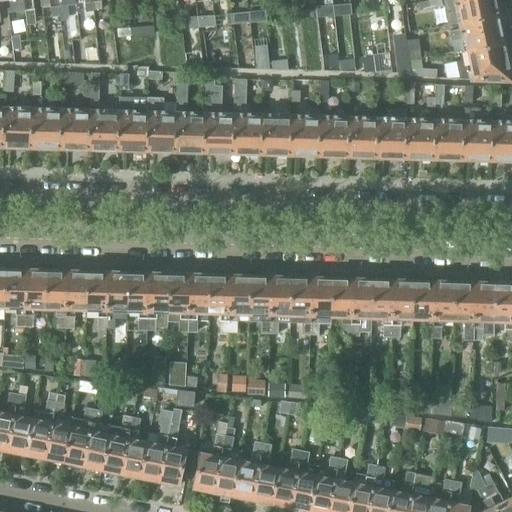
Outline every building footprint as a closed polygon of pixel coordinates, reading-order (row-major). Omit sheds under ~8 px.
[(6,0),(8,0),(15,0),(17,18),(26,17),(23,0),(6,0)] [(23,0),(26,17),(27,24),(35,23),(32,0),(23,0)] [(49,0),(52,17),(60,16),(58,0),(49,0)] [(75,5),(74,0),(58,0),(60,16),(69,15),(68,6),(75,5)] [(74,0),(75,5),(84,4),(85,4),(86,11),(93,10),(91,0),(74,0)] [(91,0),(93,10),(102,9),(101,1),(102,1),(101,0),(91,0)] [(494,0),(452,0),(455,13),(458,12),(460,21),(457,21),(457,23),(497,15),(497,13),(499,11),(497,4),(495,2),(494,0)] [(333,4),(335,15),(351,14),(350,3),(333,4)] [(335,15),(333,4),(315,6),(316,17),(335,15)] [(402,13),(402,5),(390,5),(390,13),(402,13)] [(248,11),(249,22),(267,20),(265,9),(248,11)] [(311,9),(298,10),(299,18),(312,17),(311,9)] [(248,11),(232,12),(233,23),(249,22),(248,11)] [(233,23),(232,12),(214,14),(215,25),(233,23)] [(214,14),(197,16),(199,26),(215,25),(214,14)] [(497,15),(457,23),(458,29),(446,31),(448,41),(460,39),(460,40),(463,39),(466,50),(503,42),(503,41),(504,38),(503,31),(500,30),(497,15)] [(199,26),(197,16),(188,16),(188,27),(199,26)] [(154,25),(130,28),(131,36),(154,33),(154,25)] [(131,36),(130,28),(117,29),(118,37),(131,36)] [(22,50),(20,37),(11,38),(13,51),(22,50)] [(418,38),(406,40),(408,60),(421,58),(418,38)] [(408,60),(406,41),(394,42),(397,67),(409,66),(408,60)] [(466,50),(468,60),(456,62),(459,78),(472,78),(475,78),(511,79),(511,76),(506,45),(503,44),(503,42),(466,50)] [(255,47),(257,65),(268,64),(266,46),(255,47)] [(339,67),(337,54),(327,56),(329,68),(339,67)] [(364,59),(365,71),(374,70),(372,58),(364,59)] [(421,58),(408,60),(409,70),(422,68),(421,58)] [(349,69),(348,61),(340,62),(341,70),(349,69)] [(409,70),(410,76),(437,77),(438,69),(422,68),(409,70)] [(162,71),(149,70),(148,79),(162,79),(162,71)] [(98,107),(99,74),(99,72),(90,72),(89,107),(89,148),(117,148),(118,109),(117,109),(117,111),(107,110),(107,108),(98,107)] [(43,74),(33,73),(33,95),(41,95),(41,81),(43,81),(43,74)] [(75,83),(75,74),(61,74),(61,83),(75,83)] [(129,74),(119,74),(119,89),(128,89),(129,74)] [(205,77),(203,113),(203,151),(232,152),(234,112),(232,112),(232,114),(222,114),(221,112),(221,84),(214,84),(214,77),(205,77)] [(234,112),(232,152),(261,152),(262,113),(260,113),(260,114),(251,114),(251,112),(250,104),(246,104),(247,79),(234,79),(234,112)] [(177,80),(176,110),(175,150),(203,151),(203,113),(193,113),(193,111),(187,111),(188,80),(177,80)] [(273,91),(273,80),(263,80),(263,91),(273,91)] [(327,102),(328,81),(328,80),(320,80),(319,101),(327,102)] [(359,83),(350,83),(350,92),(359,92),(359,83)] [(444,104),(444,85),(444,84),(436,84),(435,104),(444,104)] [(492,85),(492,86),(492,106),(500,106),(501,85),(492,85)] [(472,104),(472,86),(465,86),(464,104),(472,104)] [(387,87),(377,87),(376,99),(386,100),(387,87)] [(300,90),(292,89),(291,104),(299,104),(300,90)] [(415,92),(406,92),(406,104),(415,104),(415,92)] [(119,96),(117,148),(146,149),(148,97),(119,96)] [(148,97),(146,149),(175,150),(176,110),(174,110),(174,112),(165,112),(165,109),(163,110),(164,97),(148,97)] [(21,106),(4,105),(2,145),(32,146),(32,106),(31,106),(31,108),(21,108),(21,106)] [(32,106),(32,146),(60,147),(61,107),(60,107),(60,109),(50,108),(50,106),(32,106)] [(61,107),(60,147),(89,148),(89,107),(88,107),(88,110),(78,109),(78,107),(61,107)] [(262,113),(261,152),(290,153),(291,113),(289,113),(289,115),(279,115),(280,113),(262,113)] [(291,113),(290,153),(319,154),(320,114),(318,114),(318,116),(308,115),(308,114),(291,113)] [(320,114),(319,154),(347,155),(347,117),(337,117),(337,114),(320,114)] [(376,156),(378,115),(375,115),(375,117),(366,117),(347,117),(347,155),(376,156)] [(378,115),(376,156),(405,156),(406,116),(404,116),(404,118),(394,118),(394,116),(378,115)] [(406,116),(405,156),(434,157),(435,117),(433,117),(433,119),(423,119),(423,117),(406,116)] [(452,117),(435,117),(434,157),(462,158),(464,118),(462,118),(462,120),(452,120),(452,117)] [(481,118),(464,118),(462,158),(491,159),(492,118),(490,118),(490,121),(481,120),(481,118)] [(492,118),(491,159),(511,159),(511,122),(509,122),(509,119),(492,118)] [(26,269),(6,268),(5,308),(16,309),(16,326),(25,327),(25,302),(27,302),(27,291),(24,291),(24,280),(26,279),(26,269)] [(46,269),(26,269),(26,279),(24,280),(24,291),(27,291),(27,302),(25,302),(25,327),(33,327),(34,309),(45,310),(46,269)] [(67,270),(47,269),(46,269),(45,310),(57,310),(57,328),(61,340),(65,340),(65,328),(66,304),(67,304),(68,292),(64,292),(65,282),(66,280),(67,270)] [(87,271),(67,270),(66,280),(65,282),(64,292),(68,292),(67,304),(66,304),(65,328),(74,328),(74,311),(86,311),(87,271)] [(107,271),(87,271),(86,311),(97,311),(97,329),(105,329),(106,305),(108,305),(108,293),(105,293),(105,283),(107,281),(107,271)] [(128,272),(107,271),(107,281),(105,283),(105,293),(108,293),(108,305),(106,305),(105,329),(105,342),(114,342),(114,312),(127,312),(128,272)] [(128,272),(127,312),(138,312),(138,330),(147,330),(147,306),(149,306),(149,294),(146,294),(146,284),(148,283),(148,272),(128,272)] [(169,273),(148,272),(148,283),(146,284),(146,294),(149,294),(149,306),(147,306),(147,330),(156,330),(156,313),(168,313),(169,273)] [(169,273),(168,313),(179,313),(179,331),(188,331),(188,307),(190,307),(190,295),(187,295),(187,285),(189,284),(189,273),(169,273)] [(209,274),(189,273),(189,284),(187,285),(187,295),(190,295),(190,307),(188,307),(188,331),(196,331),(197,314),(208,314),(209,274)] [(209,274),(208,314),(220,314),(220,332),(228,332),(229,308),(231,308),(231,297),(227,296),(227,286),(229,285),(229,275),(209,274)] [(250,275),(229,275),(229,285),(227,286),(227,296),(231,297),(231,308),(229,308),(228,332),(236,332),(237,315),(249,315),(250,275)] [(270,276),(250,275),(249,315),(261,316),(261,333),(269,333),(269,309),(271,309),(271,298),(268,298),(268,288),(270,286),(270,276)] [(292,276),(270,276),(270,286),(268,288),(268,298),(271,298),(271,309),(269,309),(269,333),(278,333),(278,316),(290,316),(292,276)] [(311,277),(292,276),(290,316),(302,317),(301,334),(310,334),(310,310),(312,310),(312,299),(309,299),(310,288),(311,287),(311,277)] [(331,277),(311,277),(311,287),(310,288),(309,299),(312,299),(312,310),(310,310),(310,334),(319,334),(319,317),(330,317),(331,277)] [(352,278),(331,277),(330,317),(342,318),(342,335),(351,335),(351,311),(353,311),(353,300),(350,300),(350,290),(352,288),(352,278)] [(373,279),(352,278),(352,288),(350,290),(350,300),(353,300),(353,311),(351,311),(351,335),(360,335),(360,318),(371,318),(373,279)] [(373,279),(371,318),(383,319),(383,337),(391,337),(391,312),(393,312),(394,301),(390,301),(390,291),(392,290),(392,279),(373,279)] [(413,280),(392,279),(392,290),(390,291),(390,301),(394,301),(393,312),(391,312),(391,337),(400,337),(400,320),(412,320),(413,280)] [(434,280),(413,280),(412,320),(424,320),(424,338),(432,338),(433,314),(435,314),(435,302),(432,302),(432,291),(434,290),(434,280)] [(454,281),(434,280),(434,290),(432,291),(432,302),(435,302),(435,314),(433,314),(432,338),(441,338),(441,321),(453,321),(454,281)] [(474,281),(454,281),(453,321),(464,321),(464,341),(472,341),(473,315),(475,315),(475,303),(472,303),(472,293),(474,291),(474,281)] [(494,282),(474,281),(474,291),(472,293),(472,303),(475,303),(475,315),(473,315),(472,341),(482,341),(482,322),(493,322),(494,282)] [(511,282),(494,282),(493,322),(505,322),(505,340),(511,340),(511,282)] [(23,355),(4,354),(3,366),(23,368),(23,367),(23,355)] [(23,367),(23,368),(33,369),(34,355),(23,355),(23,367)] [(44,358),(43,370),(51,370),(52,358),(44,358)] [(85,360),(74,359),(73,373),(73,376),(84,376),(85,360)] [(96,361),(85,360),(84,376),(95,377),(96,361)] [(501,364),(492,364),(492,378),(493,378),(493,377),(501,374),(501,364)] [(127,370),(126,379),(139,381),(139,370),(127,370)] [(155,383),(164,385),(166,371),(156,370),(155,383)] [(181,376),(172,374),(167,374),(165,383),(180,385),(181,376)] [(219,374),(217,391),(227,391),(228,375),(219,374)] [(195,387),(196,376),(185,375),(184,386),(191,387),(195,387)] [(245,393),(246,375),(234,375),(233,391),(245,393)] [(256,377),(248,377),(247,394),(263,395),(263,381),(256,381),(256,377)] [(294,384),(292,397),(292,398),(307,399),(309,386),(294,384)] [(496,399),(504,396),(505,384),(496,384),(496,399)] [(20,385),(18,393),(26,395),(27,386),(20,385)] [(156,392),(157,387),(144,386),(142,395),(155,397),(156,392)] [(279,386),(268,386),(267,396),(279,396),(279,386)] [(314,387),(312,399),(312,400),(326,402),(328,389),(314,387)] [(194,391),(178,390),(176,404),(193,406),(194,391)] [(6,412),(0,410),(0,447),(6,449),(8,441),(10,440),(12,430),(9,430),(11,419),(12,419),(18,393),(9,391),(6,412)] [(49,392),(47,399),(55,401),(57,394),(49,392)] [(349,397),(349,403),(348,405),(368,408),(369,400),(360,392),(349,397)] [(26,395),(18,393),(12,419),(11,419),(9,430),(12,430),(10,440),(8,441),(6,449),(26,453),(33,417),(22,415),(26,395)] [(370,400),(369,406),(379,407),(379,394),(370,393),(370,400)] [(66,396),(57,394),(55,401),(64,403),(66,396)] [(389,394),(388,407),(400,409),(402,394),(389,394)] [(504,396),(496,399),(496,410),(504,411),(504,396)] [(431,397),(421,397),(420,412),(430,414),(431,397)] [(33,417),(26,453),(45,456),(46,449),(48,448),(50,438),(47,437),(49,427),(50,427),(55,401),(47,399),(43,419),(33,417)] [(259,408),(260,401),(251,399),(250,407),(259,408)] [(84,456),(83,464),(102,468),(109,433),(99,431),(103,401),(95,400),(94,408),(89,435),(87,434),(85,445),(88,446),(86,455),(84,456)] [(450,416),(450,402),(435,400),(434,414),(450,416)] [(61,423),(64,403),(55,401),(50,427),(49,427),(47,437),(50,438),(48,448),(46,449),(45,456),(64,460),(70,425),(61,423)] [(281,401),(279,413),(289,414),(291,403),(281,401)] [(467,403),(450,402),(450,416),(467,418),(467,403)] [(298,404),(291,403),(289,414),(296,416),(298,404)] [(126,404),(124,414),(132,416),(134,405),(126,404)] [(319,406),(310,405),(309,413),(317,414),(319,406)] [(471,405),(470,419),(480,420),(481,406),(471,405)] [(70,425),(64,460),(83,464),(84,456),(86,455),(88,446),(85,445),(87,434),(89,435),(94,408),(85,406),(81,427),(70,425)] [(160,471),(159,479),(179,483),(186,448),(175,446),(182,409),(174,408),(173,412),(165,450),(163,449),(161,460),(164,461),(163,469),(160,471)] [(149,432),(147,440),(140,475),(159,479),(160,471),(163,469),(164,461),(161,460),(163,449),(165,450),(173,412),(164,410),(160,434),(149,432)] [(368,412),(355,410),(353,422),(366,424),(368,412)] [(383,414),(369,412),(368,421),(382,423),(383,414)] [(109,433),(102,468),(121,472),(123,464),(125,463),(127,453),(123,453),(125,442),(127,442),(132,416),(124,414),(120,435),(109,433)] [(405,428),(407,416),(391,414),(390,426),(405,428)] [(123,464),(121,472),(140,475),(147,440),(137,438),(140,418),(132,416),(127,442),(125,442),(123,453),(127,453),(125,463),(123,464)] [(421,418),(407,416),(405,428),(420,429),(421,418)] [(444,420),(426,418),(424,432),(442,435),(444,420)] [(219,460),(226,427),(227,423),(219,421),(212,453),(201,451),(194,486),(213,490),(215,482),(217,480),(219,471),(215,471),(217,460),(219,460)] [(464,423),(462,435),(482,439),(485,427),(464,423)] [(235,429),(226,427),(219,460),(217,460),(215,471),(219,471),(217,480),(215,482),(213,490),(232,494),(240,458),(229,456),(235,429)] [(506,440),(500,428),(487,427),(486,440),(507,441),(506,440)] [(511,429),(500,428),(506,440),(511,437),(511,429)] [(240,458),(232,494),(251,497),(253,489),(255,488),(257,479),(253,478),(256,467),(257,467),(263,442),(255,440),(251,460),(240,458)] [(271,444),(263,442),(257,467),(256,467),(253,478),(257,479),(255,488),(253,489),(251,497),(270,501),(277,466),(268,464),(270,456),(269,455),(271,444)] [(277,466),(270,501),(289,505),(291,497),(293,496),(295,486),(292,485),(294,474),(295,475),(301,449),(293,448),(289,468),(277,466)] [(309,451),(301,449),(295,475),(294,474),(292,485),(295,486),(293,496),(291,497),(289,505),(309,509),(317,466),(306,464),(309,451)] [(317,466),(309,509),(325,511),(327,511),(329,504),(331,503),(333,493),(330,493),(332,482),(333,482),(338,457),(330,455),(328,468),(317,466)] [(379,456),(377,465),(371,490),(370,489),(368,500),(371,501),(369,511),(367,511),(387,511),(392,488),(393,481),(382,479),(386,458),(379,456)] [(329,504),(327,511),(347,511),(354,481),(344,479),(348,459),(338,457),(333,482),(332,482),(330,493),(333,493),(331,503),(329,504)] [(354,481),(347,511),(367,511),(369,511),(371,501),(368,500),(370,489),(371,490),(377,465),(369,463),(365,483),(354,481)] [(403,490),(392,488),(387,511),(408,511),(409,508),(406,508),(408,497),(410,497),(415,472),(407,470),(403,490)] [(476,472),(472,490),(477,489),(485,486),(481,478),(478,471),(476,472)] [(426,511),(430,496),(434,476),(424,474),(415,472),(410,497),(408,497),(406,508),(409,508),(408,511),(426,511)] [(481,478),(485,486),(493,482),(489,474),(481,478)] [(440,498),(430,496),(426,511),(444,511),(446,504),(448,504),(453,481),(444,479),(440,498)] [(461,482),(453,481),(448,504),(446,504),(444,511),(467,511),(469,503),(459,501),(461,482)] [(511,511),(511,496),(511,495),(503,500),(493,482),(485,486),(496,509),(495,509),(496,511),(511,511)] [(496,509),(485,486),(477,489),(486,508),(477,511),(496,511),(495,509),(496,509)]
